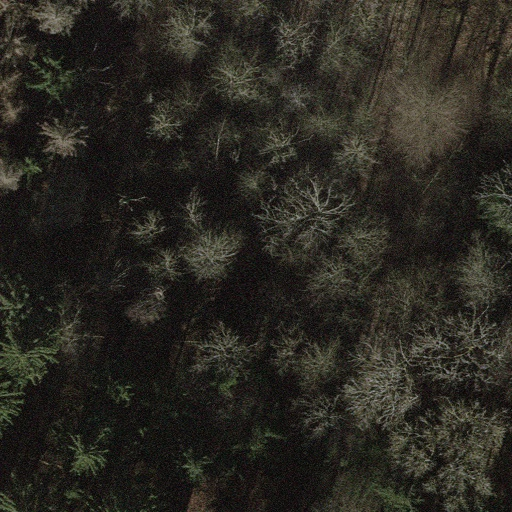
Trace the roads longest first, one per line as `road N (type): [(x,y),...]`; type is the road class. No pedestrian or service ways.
road 1 (track): [(220,0),(86,156),(0,410)]
road 2 (track): [(466,434),(423,212),(441,44),(484,0)]
road 3 (track): [(511,346),(466,434),(404,511)]
